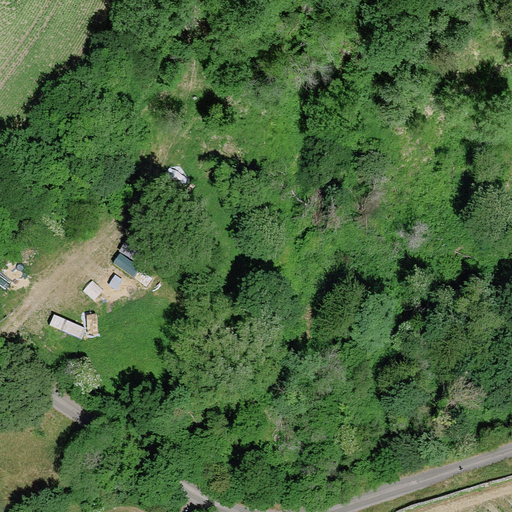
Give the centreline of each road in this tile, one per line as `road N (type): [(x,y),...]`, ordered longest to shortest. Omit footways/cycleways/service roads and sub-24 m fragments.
road 1 (unclassified): [(0,356),(236,511)]
road 2 (unclassified): [(345,511),(511,451)]
